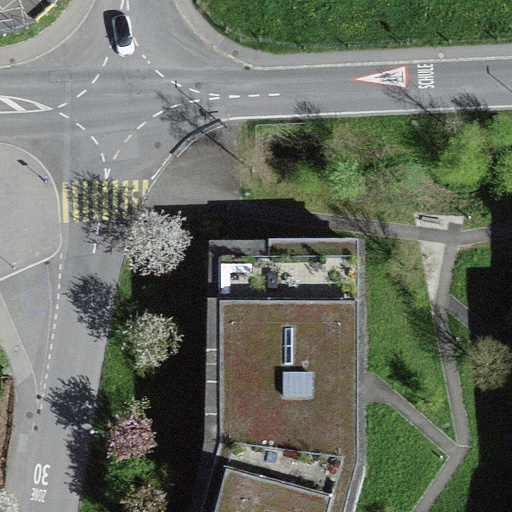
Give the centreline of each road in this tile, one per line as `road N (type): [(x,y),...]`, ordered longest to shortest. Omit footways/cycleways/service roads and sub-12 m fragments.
road 1 (residential): [(109,101),(83,339),(51,511)]
road 2 (tertiary): [(109,101),(511,83)]
